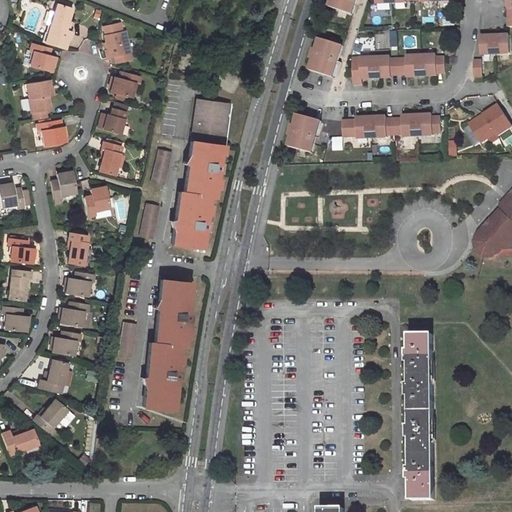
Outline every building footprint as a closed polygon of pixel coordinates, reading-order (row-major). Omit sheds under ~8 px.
[(357,0),(331,0),(329,8),(352,16),(357,0)] [(57,6),(46,45),(60,49),(62,42),(67,43),(69,43),(71,35),(69,35),(66,34),(68,24),(72,11),(57,6)] [(105,26),(106,34),(119,32),(118,24),(105,26)] [(105,49),(106,57),(114,55),(115,63),(131,61),(126,31),(119,32),(106,34),(105,34),(107,49),(105,49)] [(487,36),(481,37),(483,55),(511,54),(510,35),(505,35),(487,36)] [(342,47),(319,39),(316,50),(314,50),(311,60),(313,60),(309,71),(333,78),(342,47)] [(32,53),(28,67),(50,72),(53,57),(47,56),(49,49),(31,44),(29,52),(32,53)] [(351,59),(353,85),(361,85),(361,80),(374,79),(392,78),(392,76),(400,75),(407,75),(408,78),(416,77),(436,76),(439,76),(439,74),(447,73),(446,57),(438,58),(438,55),(407,56),(407,59),(391,60),(391,57),(351,59)] [(474,62),(475,78),(484,77),(483,61),(474,62)] [(114,78),(112,87),(110,93),(115,95),(114,99),(123,102),(124,96),(130,98),(134,84),(140,86),(142,79),(121,73),(119,80),(114,78)] [(27,83),(31,113),(33,113),(47,111),(50,111),(48,96),(52,96),(51,89),(49,80),(27,83)] [(195,104),(211,106),(213,105),(217,104),(220,105),(223,106),(225,108),(227,111),(228,115),(227,116),(229,104),(195,100),(195,104)] [(191,156),(188,172),(185,171),(182,192),(178,191),(173,221),(176,222),(175,229),(172,229),(170,244),(201,248),(204,229),(206,230),(207,220),(205,220),(208,196),(213,197),(217,170),(220,171),(221,163),(218,163),(220,145),(223,123),(225,121),(227,118),(227,116),(228,115),(227,111),(225,108),(223,106),(220,105),(217,104),(213,105),(211,106),(195,104),(192,119),(192,125),(195,126),(194,130),(191,130),(187,155),(191,156)] [(511,127),(511,123),(500,106),(471,125),(483,144),(498,134),(499,136),(511,127)] [(106,115),(104,122),(100,121),(97,129),(116,134),(123,112),(111,108),(109,116),(106,115)] [(35,121),(48,119),(47,111),(33,113),(35,121)] [(321,122),(297,115),(294,127),(293,126),(290,136),(292,136),(289,148),(313,154),(321,122)] [(356,121),(342,121),(342,137),(357,137),(357,139),(388,138),(388,135),(403,135),(403,137),(435,136),(435,133),(443,133),(442,117),(434,117),(434,115),(432,115),(414,116),(403,116),(403,119),(394,119),(387,119),(387,117),(367,118),(356,118),(356,121)] [(41,132),(44,146),(64,143),(62,129),(57,129),(56,122),(36,125),(38,133),(41,132)] [(464,128),(474,147),(480,144),(469,125),(464,128)] [(499,136),(490,142),(492,145),(501,139),(499,136)] [(103,152),(101,160),(98,173),(112,177),(120,148),(102,144),(100,151),(103,152)] [(157,148),(150,181),(163,184),(170,151),(157,148)] [(60,193),(74,191),(70,170),(65,170),(55,172),(56,178),(49,179),(52,199),(61,198),(60,193)] [(0,205),(15,203),(16,209),(22,208),(22,204),(28,203),(25,188),(19,189),(19,187),(13,188),(12,182),(1,184),(0,183),(0,205)] [(93,211),(108,207),(104,187),(89,190),(90,195),(83,197),(87,216),(94,214),(93,211)] [(506,251),(511,244),(511,188),(510,191),(502,200),(506,205),(502,210),(503,211),(500,213),(492,217),(488,220),(481,226),(484,229),(478,234),(476,238),(476,240),(476,243),(476,246),(477,248),(479,250),(481,252),(483,253),(487,254),(491,253),(494,252),(501,246),(506,251)] [(145,204),(138,236),(151,239),(158,206),(145,204)] [(68,249),(66,262),(67,262),(82,264),(87,237),(83,236),(72,234),(68,234),(67,240),(70,240),(68,249)] [(10,245),(9,260),(29,263),(29,257),(31,247),(25,247),(26,239),(23,238),(8,237),(6,236),(5,244),(10,245)] [(11,271),(8,301),(22,302),(24,288),(25,280),(29,280),(30,273),(11,271)] [(66,294),(86,297),(88,281),(93,282),(94,275),(75,272),(74,278),(68,278),(66,287),(66,294)] [(148,342),(146,370),(148,371),(147,385),(144,385),(142,407),(160,408),(160,406),(174,407),(176,379),(178,379),(179,370),(177,370),(179,345),(184,345),(186,321),(189,321),(190,313),(187,312),(189,296),(186,296),(187,282),(159,280),(157,301),(160,301),(159,316),(156,316),(153,343),(148,342)] [(81,327),(83,312),(89,313),(91,306),(71,302),(70,309),(64,308),(62,319),(61,324),(81,327)] [(4,330),(25,332),(26,327),(27,317),(21,316),(21,309),(1,307),(0,314),(6,315),(4,330)] [(122,323),(117,355),(131,357),(136,325),(122,323)] [(52,353),(72,356),(74,342),(80,342),(81,335),(61,332),(60,339),(54,338),(52,348),(52,353)] [(435,500),(434,334),(411,334),(411,350),(408,350),(408,356),(408,362),(411,362),(411,384),(409,384),(409,390),(409,396),(411,396),(411,425),(409,425),(409,431),(409,437),(412,437),(412,467),(410,467),(410,473),(410,479),(412,479),(412,501),(435,500)] [(67,371),(68,365),(53,361),(50,374),(48,384),(44,383),(42,382),(40,391),(61,397),(64,386),(67,371)] [(72,372),(67,371),(64,386),(69,387),(72,372)] [(76,418),(69,412),(56,402),(47,412),(41,420),(39,417),(34,423),(49,435),(59,423),(67,429),(76,418)] [(41,420),(47,412),(45,410),(39,417),(41,420)] [(10,458),(39,447),(33,432),(21,437),(12,440),(11,436),(10,434),(2,437),(10,458)]
